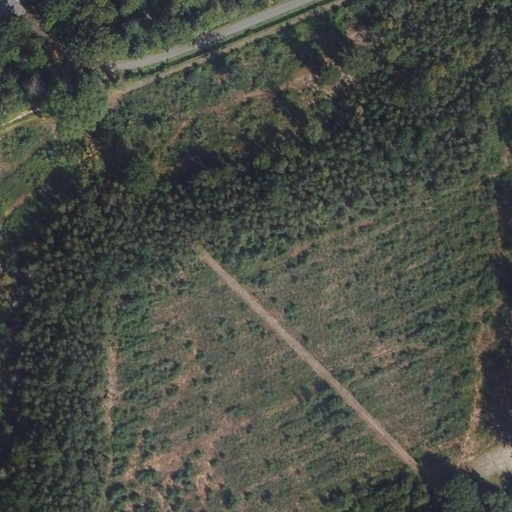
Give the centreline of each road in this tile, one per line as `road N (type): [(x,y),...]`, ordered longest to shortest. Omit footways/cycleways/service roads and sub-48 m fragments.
road 1 (unclassified): [(6,7),(78,71),(139,65),(300,0)]
road 2 (unknown): [(139,65),(0,122)]
